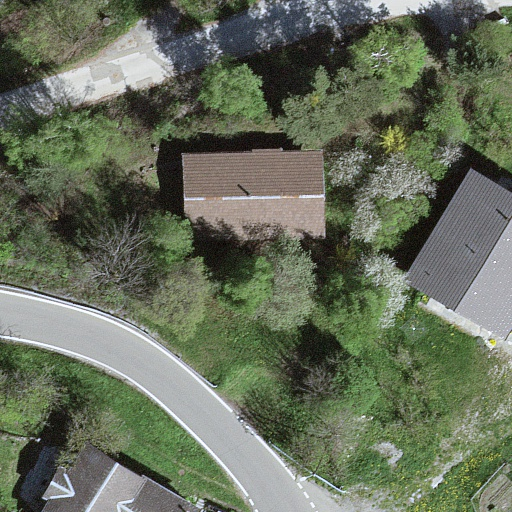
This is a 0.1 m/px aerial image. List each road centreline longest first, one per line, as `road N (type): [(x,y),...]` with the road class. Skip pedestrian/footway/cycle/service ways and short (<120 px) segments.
road 1 (residential): [(375,0),(0,113)]
road 2 (unclassified): [(287,511),(234,439),(144,362),(90,333),(0,312)]
